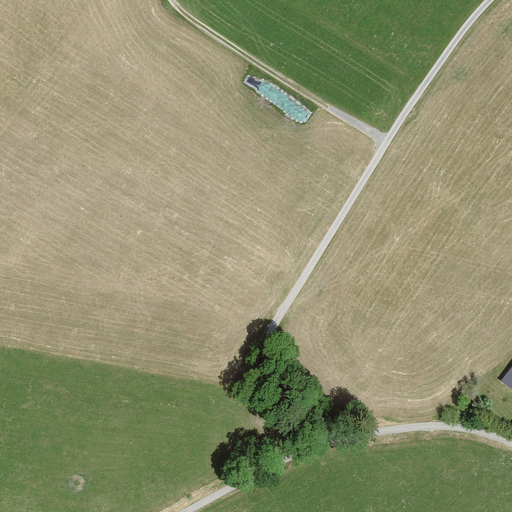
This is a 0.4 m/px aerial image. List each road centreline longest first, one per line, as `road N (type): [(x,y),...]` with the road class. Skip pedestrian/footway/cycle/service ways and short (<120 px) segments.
road 1 (track): [(489,0),(458,33),(267,341),(272,382),(339,436)]
road 2 (unclassified): [(511,442),(442,425),(339,436),(183,511)]
road 3 (track): [(174,0),(387,146)]
